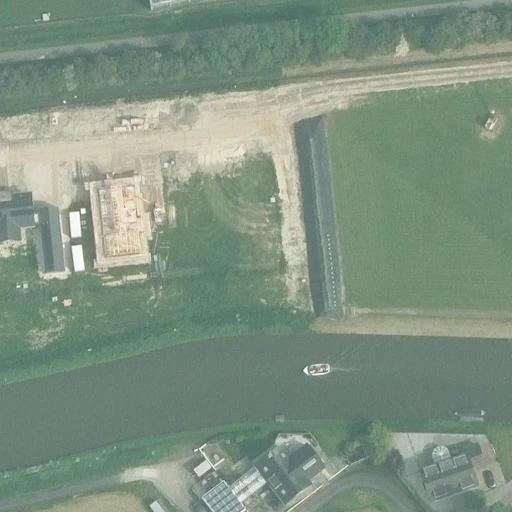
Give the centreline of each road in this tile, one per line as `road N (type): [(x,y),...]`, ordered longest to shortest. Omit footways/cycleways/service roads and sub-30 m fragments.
road 1 (unclassified): [(260,300),(511,319)]
road 2 (unclassified): [(24,511),(168,474),(193,511)]
